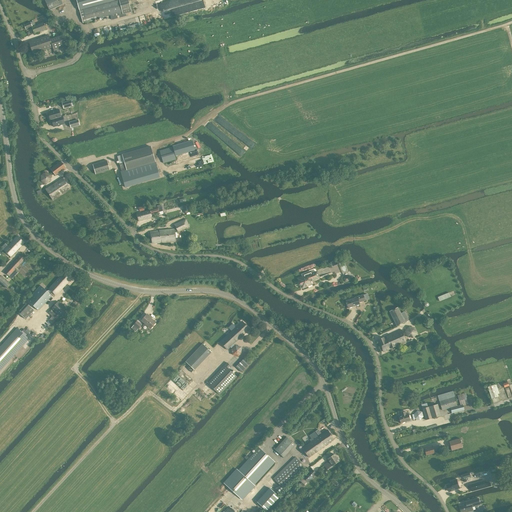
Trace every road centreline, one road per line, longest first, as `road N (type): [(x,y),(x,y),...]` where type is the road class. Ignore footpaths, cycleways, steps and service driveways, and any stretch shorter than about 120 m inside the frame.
road 1 (unclassified): [(447,511),(398,453),(381,410),(376,357),(362,335),(230,259),(153,250),(43,140),(0,4)]
road 2 (tertiary): [(407,511),(357,465),(321,376),(261,315),(219,292),(143,290),(92,276),(37,238),(12,191),(0,109)]
road 3 (track): [(189,132),(228,104),(511,23)]
road 4 (track): [(33,511),(144,394),(174,410),(197,384)]
road 5 (track): [(511,282),(482,283),(459,216),(397,224),(393,207),(416,199)]
road 6 (track): [(205,24),(100,52),(31,99)]
road 7 (track): [(228,104),(221,43),(205,24),(300,1)]
road 8 (track): [(397,224),(289,256),(259,277)]
road 9 (track): [(511,415),(395,446)]
